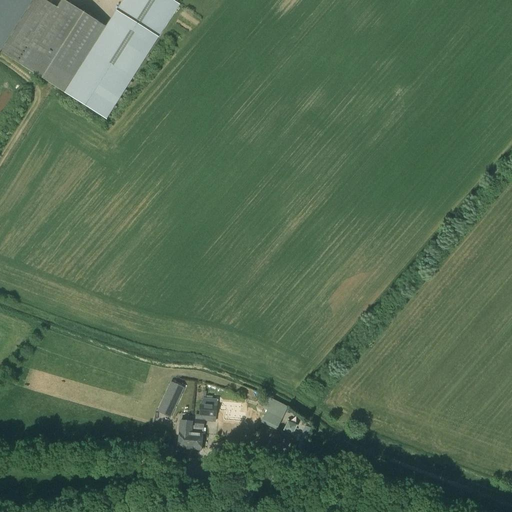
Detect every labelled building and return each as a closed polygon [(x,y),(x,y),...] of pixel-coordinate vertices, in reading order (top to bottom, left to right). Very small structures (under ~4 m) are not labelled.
[(0,0),(0,53),(1,53),(34,0),(0,0)] [(43,0),(34,0),(1,53),(107,120),(179,6),(170,0),(124,0),(106,28),(63,0),(57,9),(43,0)] [(171,382),(157,412),(170,418),(184,388),(171,382)] [(267,397),(261,410),(266,413),(262,421),(278,428),(288,407),(267,397)] [(200,405),(199,416),(216,418),(217,407),(200,405)] [(178,449),(189,450),(191,433),(188,433),(189,420),(181,419),(180,432),(179,432),(178,449)] [(284,420),(280,429),(289,433),(294,424),(284,420)] [(194,434),(191,433),(189,450),(201,451),(203,435),(202,435),(203,421),(195,421),(194,434)]
